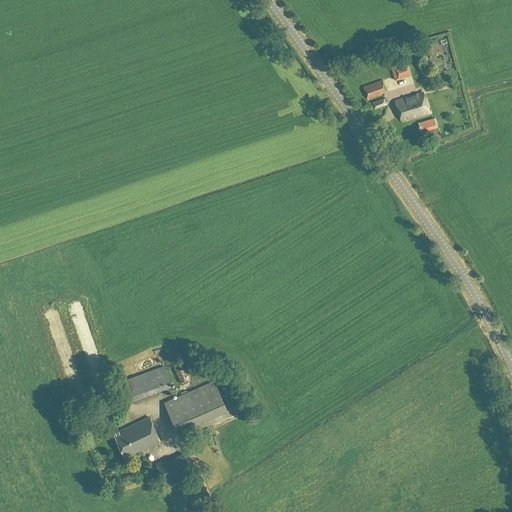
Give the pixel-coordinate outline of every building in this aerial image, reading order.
[(397,78),(405,77),(404,68),(396,68),(397,78)] [(438,72),(438,84),(447,85),(448,73),(438,72)] [(368,99),(387,92),(383,79),(364,86),(368,99)] [(424,91),(396,100),(402,121),(430,112),(424,91)] [(385,98),(373,102),(375,108),(387,104),(385,98)] [(438,127),(435,118),(419,122),(422,131),(438,127)] [(100,362),(87,337),(77,342),(83,353),(82,354),(89,367),(100,362)] [(181,383),(191,379),(185,363),(175,367),(181,383)] [(164,366),(125,380),(132,400),(171,386),(164,366)] [(178,432),(228,410),(214,379),(164,402),(178,432)] [(149,417),(114,434),(125,457),(160,440),(149,417)] [(165,483),(193,469),(184,452),(168,460),(167,458),(155,464),(165,483)]
